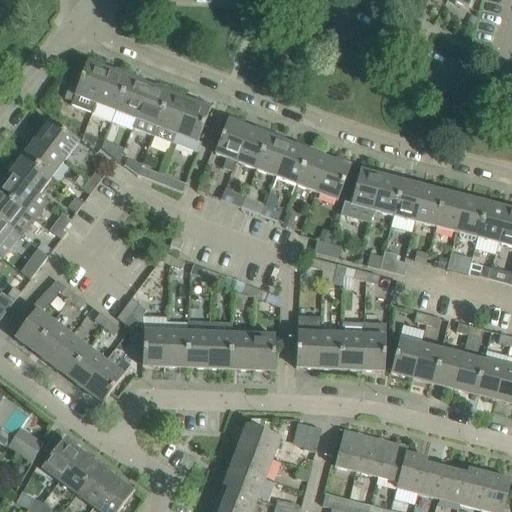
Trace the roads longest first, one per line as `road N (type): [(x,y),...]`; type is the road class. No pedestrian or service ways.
road 1 (residential): [(511,176),(371,139),(83,24)]
road 2 (residential): [(511,446),(368,409),(152,398),(111,445)]
road 3 (residential): [(495,103),(299,0)]
road 4 (residential): [(111,445),(0,366)]
road 5 (residential): [(0,123),(83,24)]
